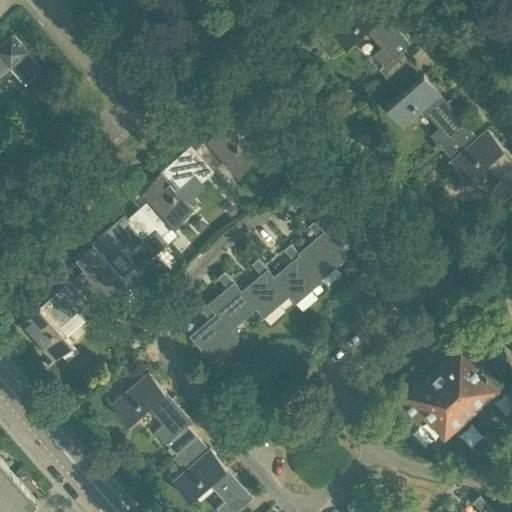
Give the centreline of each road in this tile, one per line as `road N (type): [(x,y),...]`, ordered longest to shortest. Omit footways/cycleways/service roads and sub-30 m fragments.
road 1 (residential): [(329,155),(310,193),(210,255),(169,306),(162,338),(184,384),(294,511)]
road 2 (tertiary): [(0,234),(136,115)]
road 3 (residential): [(434,276),(335,369),(331,389),(342,405)]
road 4 (tertiary): [(115,511),(0,379)]
road 5 (residential): [(434,276),(329,155)]
road 6 (residential): [(329,155),(226,36)]
road 7 (residential): [(342,405),(456,301)]
road 8 (residential): [(136,115),(36,0)]
road 9 (residential): [(489,111),(392,0)]
road 10 (residential): [(511,491),(409,466),(379,450)]
